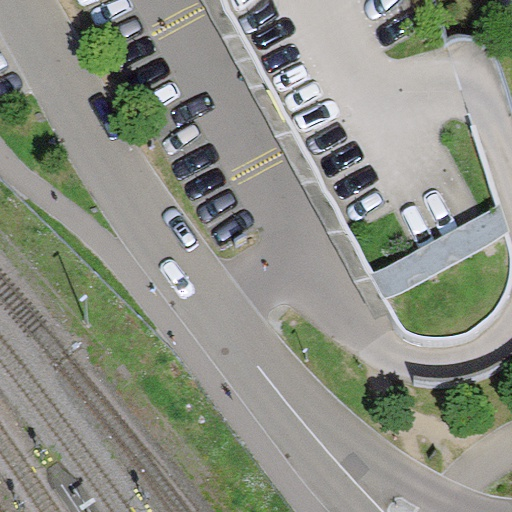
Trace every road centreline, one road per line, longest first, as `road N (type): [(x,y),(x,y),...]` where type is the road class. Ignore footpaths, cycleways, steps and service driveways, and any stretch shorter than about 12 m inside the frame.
road 1 (residential): [(334,455),(219,316)]
road 2 (residential): [(482,511),(334,455)]
